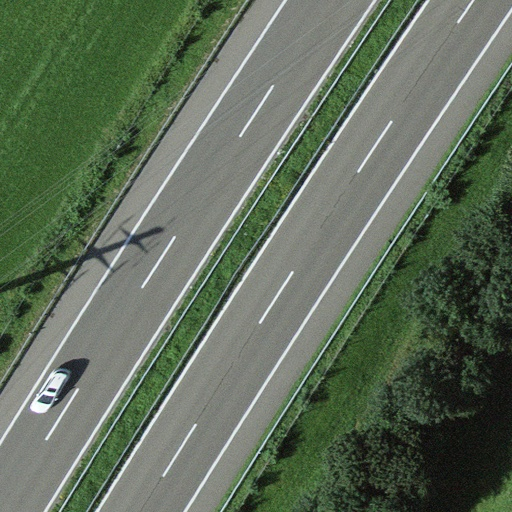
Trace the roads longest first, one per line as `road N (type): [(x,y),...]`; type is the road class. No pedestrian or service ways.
road 1 (motorway): [(143,511),(479,0)]
road 2 (motorway): [(337,0),(11,511)]
